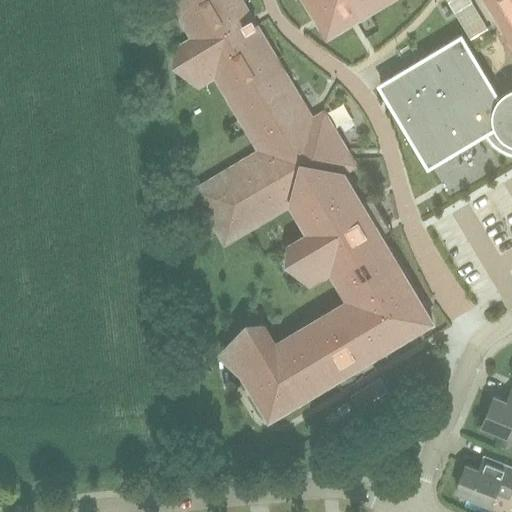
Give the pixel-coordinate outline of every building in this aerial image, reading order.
[(361,203),(342,171),(354,164),(345,148),(323,112),(312,119),(255,25),(253,26),(250,21),(251,21),(250,20),(252,19),(240,0),(170,0),(194,39),(175,50),(173,65),(196,86),(215,74),(260,150),(194,190),(225,241),(291,202),(309,232),(299,238),(300,239),(290,245),(294,265),(310,279),(320,273),(321,274),(331,268),(349,299),(274,343),(268,334),(267,334),(261,324),(241,328),(221,352),(228,360),(243,373),(241,375),(248,381),(250,384),(269,416),(336,376),(337,374),(341,372),(348,383),(370,370),(363,358),(368,356),(370,356),(418,327),(419,329),(421,330),(423,331),(425,331),(427,331),(429,330),(430,329),(431,328),(432,326),(432,325),(432,323),(432,320),(382,237),(382,236),(380,236),(377,231),(388,224),(375,202),(364,209),(361,205),(361,203)] [(304,0),(315,18),(327,12),(337,29),(347,21),(347,19),(348,18),(352,15),(355,20),(387,0),(304,0)] [(511,0),(485,0),(511,44),(511,92),(510,93),(508,94),(505,97),(503,100),(501,102),(461,34),(380,83),(428,164),(485,130),(489,136),(494,142),(500,147),(508,151),(511,151),(511,0)] [(410,340),(379,357),(387,371),(417,354),(410,340)] [(511,385),(511,386),(506,400),(493,395),(482,424),(511,435),(511,385)] [(511,487),(511,465),(494,458),(484,454),(477,469),(466,464),(456,489),(491,503),(495,491),(508,497),(511,487)]
